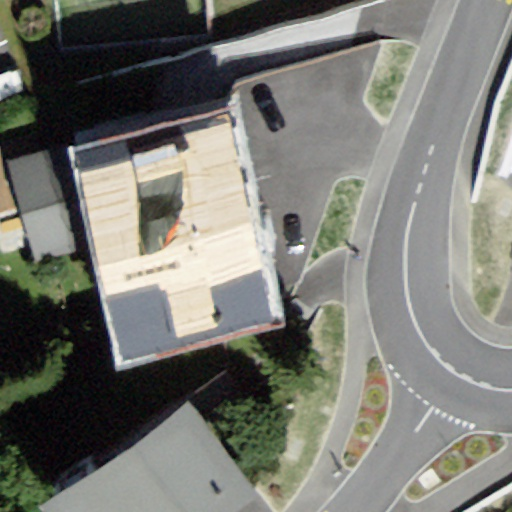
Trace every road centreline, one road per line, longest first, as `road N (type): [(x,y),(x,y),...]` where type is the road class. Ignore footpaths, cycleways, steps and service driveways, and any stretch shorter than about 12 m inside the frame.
road 1 (residential): [(481,0),(311,422),(312,511)]
road 2 (residential): [(511,366),(497,397),(388,511)]
